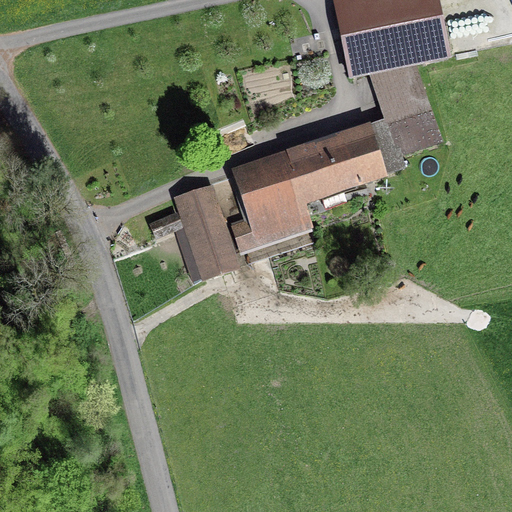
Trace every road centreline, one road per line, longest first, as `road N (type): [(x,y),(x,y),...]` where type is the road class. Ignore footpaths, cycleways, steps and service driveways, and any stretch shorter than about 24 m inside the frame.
road 1 (unclassified): [(0,90),(80,231),(129,372),(165,511)]
road 2 (track): [(0,46),(208,0)]
